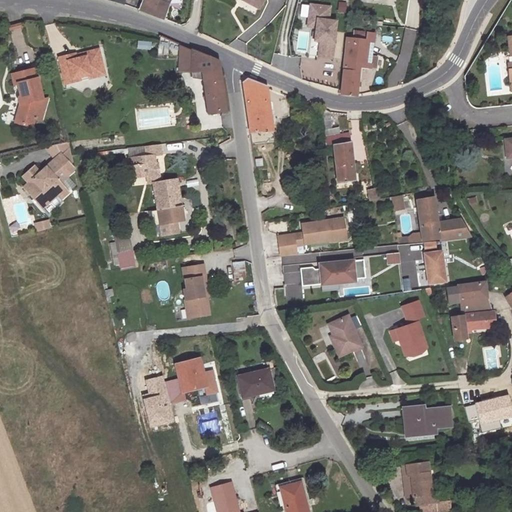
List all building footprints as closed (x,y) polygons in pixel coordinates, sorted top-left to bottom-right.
[(166,21),(171,0),(145,0),(142,12),(166,21)] [(263,0),(241,0),(241,1),(258,10),(263,0)] [(337,2),(337,13),(345,13),(345,2),(337,2)] [(311,8),(310,22),(318,23),(317,31),(316,44),(322,45),(320,60),(333,61),(337,24),(329,23),(331,10),(311,8)] [(318,23),(310,22),(309,30),(317,31),(318,23)] [(343,95),(358,96),(360,71),(373,70),(373,68),(377,69),(378,58),(374,57),(377,34),(356,32),(355,41),(349,40),(343,95)] [(150,50),(151,42),(137,40),(136,49),(150,50)] [(222,111),(215,66),(178,49),(176,73),(197,73),(204,114),(222,111)] [(74,63),(76,67),(98,61),(97,57),(74,63)] [(80,85),(91,82),(92,85),(104,82),(98,61),(76,67),(74,63),(74,62),(58,66),(65,93),(81,88),(80,85)] [(35,126),(40,106),(43,105),(35,75),(11,82),(15,94),(18,93),(20,103),(22,102),(23,104),(19,106),(20,110),(22,111),(16,130),(33,134),(35,126)] [(250,132),(271,129),(264,88),(246,82),(242,84),(250,132)] [(48,109),(40,106),(35,126),(43,128),(48,109)] [(331,129),(329,110),(321,108),(325,147),(333,146),(337,183),(354,181),(349,133),(339,135),(338,128),(331,129)] [(207,115),(208,129),(221,128),(221,115),(207,115)] [(186,224),(179,183),(162,185),(160,166),(157,167),(156,159),(163,158),(161,147),(146,149),(148,160),(130,162),(132,182),(149,179),(150,187),(155,186),(161,228),(174,226),(186,224)] [(24,197),(43,218),(56,206),(60,210),(69,201),(62,192),(73,181),(72,175),(61,163),(40,183),(33,174),(22,185),(28,193),(24,197)] [(375,188),(365,190),(368,202),(378,200),(375,188)] [(399,195),(389,197),(392,209),(402,207),(399,195)] [(469,236),(460,218),(436,222),(432,198),(415,201),(420,233),(422,243),(436,241),(437,242),(469,236)] [(343,218),(302,224),(305,244),(329,241),(330,242),(346,239),(343,218)] [(34,223),(36,232),(50,228),(48,220),(34,223)] [(174,226),(161,228),(163,241),(176,240),(174,226)] [(412,234),(407,238),(408,244),(422,243),(420,233),(412,234)] [(278,237),(281,257),(297,256),(294,235),(278,237)] [(130,237),(110,240),(112,260),(118,260),(119,271),(134,269),(130,237)] [(386,265),(399,264),(398,253),(385,254),(386,265)] [(423,257),(427,284),(443,283),(438,255),(423,257)] [(313,266),(301,267),(303,285),(322,283),(322,284),(339,282),(356,280),(355,278),(366,277),(364,258),(324,262),(325,267),(320,268),(315,268),(313,266)] [(245,278),(244,260),(231,261),(232,279),(245,278)] [(202,268),(180,271),(184,295),(182,295),(187,324),(210,320),(207,301),(205,301),(204,294),(206,294),(202,268)] [(339,282),(322,284),(322,290),(340,289),(339,282)] [(481,287),(455,290),(458,317),(487,314),(489,314),(485,305),(481,287)] [(511,294),(511,293),(502,299),(509,312),(511,315),(511,294)] [(404,324),(386,332),(391,341),(395,339),(402,354),(410,351),(409,348),(421,342),(410,318),(417,314),(411,303),(397,309),(404,324)] [(458,317),(447,318),(449,338),(461,337),(460,331),(466,331),(465,327),(488,325),(487,314),(458,317)] [(329,336),(339,356),(361,345),(346,316),(328,325),(332,334),(329,336)] [(359,369),(366,368),(363,350),(356,351),(359,369)] [(196,363),(173,369),(180,395),(204,388),(196,363)] [(266,367),(234,375),(241,399),(273,391),(266,367)] [(502,397),(468,401),(471,433),(489,431),(488,419),(504,418),(502,397)] [(406,407),(409,431),(452,427),(449,407),(435,409),(436,412),(428,413),(427,405),(406,407)] [(492,460),(494,475),(504,474),(502,459),(492,460)] [(414,494),(433,492),(432,482),(429,462),(407,465),(409,473),(411,473),(414,494)] [(308,511),(301,485),(281,490),(286,511),(308,511)] [(237,511),(229,486),(211,491),(216,511),(237,511)]
